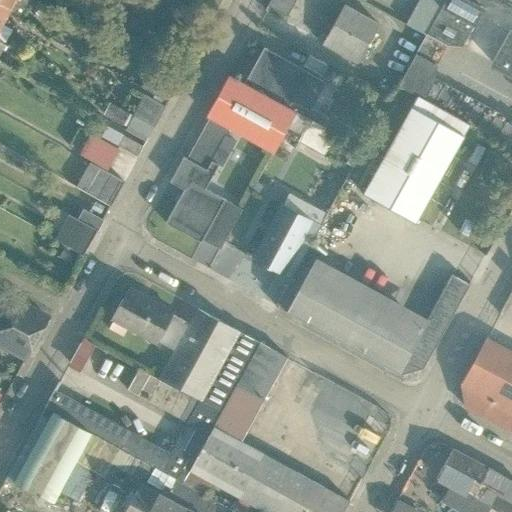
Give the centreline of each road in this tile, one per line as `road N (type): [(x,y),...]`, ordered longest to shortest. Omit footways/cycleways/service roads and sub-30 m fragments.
road 1 (residential): [(421,409),(114,239)]
road 2 (residential): [(247,0),(114,239)]
road 3 (residential): [(114,239),(0,444)]
road 4 (residential): [(511,247),(421,409)]
